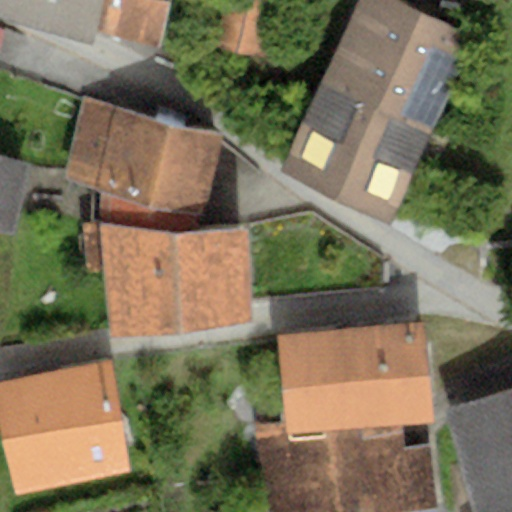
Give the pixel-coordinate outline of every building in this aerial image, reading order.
[(1,0),(0,5),(110,34),(119,0),(1,0)] [(119,0),(110,34),(174,51),(187,0),(119,0)] [(296,0),(225,0),(218,39),(285,54),(296,0)] [(490,49),(388,0),(379,0),(299,167),(408,219),(490,49)] [(81,183),(119,191),(126,329),(271,318),(261,225),(221,224),(238,140),(97,109),(81,183)] [(49,145),(0,134),(0,224),(30,232),(49,145)] [(436,328),(296,340),(304,432),(415,422),(444,419),(436,328)] [(129,368),(14,393),(35,492),(150,467),(129,368)] [(511,511),(511,401),(461,417),(477,472),(489,511),(511,511)] [(304,432),(270,435),(283,511),(446,511),(438,459),(419,460),(415,422),(304,432)]
